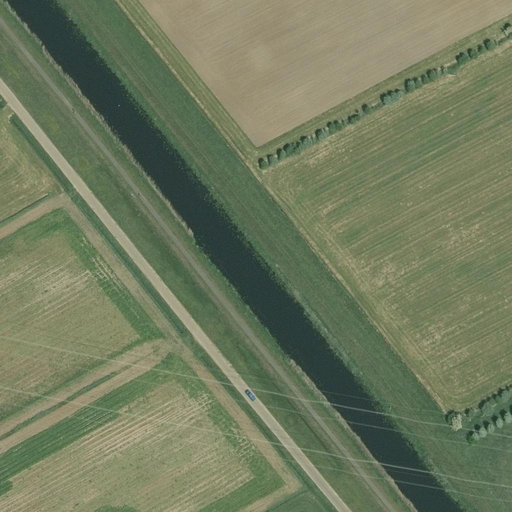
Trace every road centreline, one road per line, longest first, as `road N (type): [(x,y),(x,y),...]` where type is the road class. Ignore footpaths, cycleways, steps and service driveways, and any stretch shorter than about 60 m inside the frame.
road 1 (track): [(492,511),(79,0)]
road 2 (unclassified): [(344,511),(0,88)]
